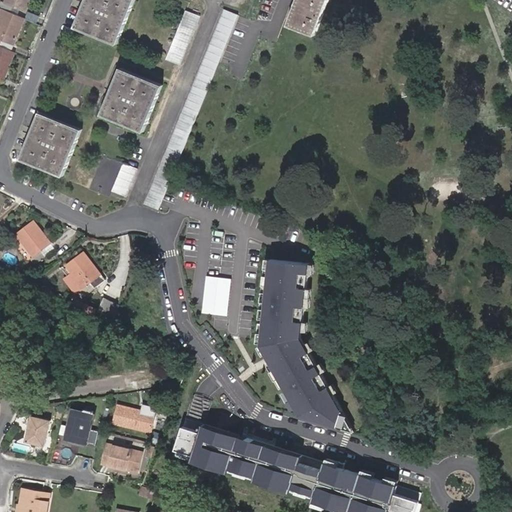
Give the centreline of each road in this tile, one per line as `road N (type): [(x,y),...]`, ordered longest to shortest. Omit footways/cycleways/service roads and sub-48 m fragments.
road 1 (residential): [(140,204),(165,227),(181,325),(251,410),(441,475)]
road 2 (residential): [(217,0),(140,204)]
road 3 (residential): [(140,204),(104,231),(0,173)]
road 4 (residential): [(63,0),(0,150)]
